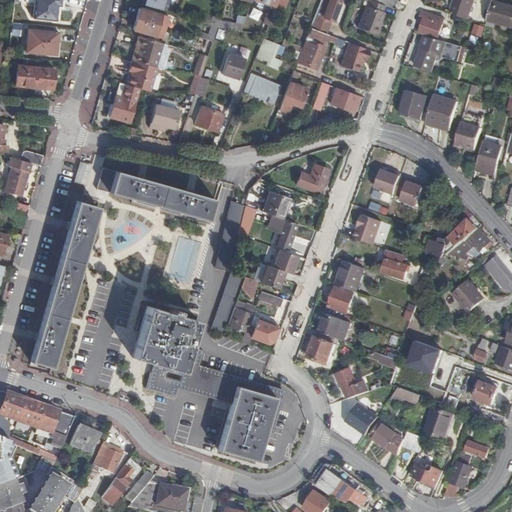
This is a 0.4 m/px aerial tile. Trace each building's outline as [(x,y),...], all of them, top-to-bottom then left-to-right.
[(61,6),(61,0),(34,0),(33,18),(56,21),(57,6),(61,6)] [(165,11),(168,0),(142,0),(141,4),(165,11)] [(333,22),(341,0),(340,0),(320,0),(309,29),(316,32),(324,35),(330,21),(333,22)] [(384,5),(379,4),(369,0),(363,0),(362,4),(365,5),(357,28),(377,35),(380,27),(379,26),(384,12),(382,11),(384,5)] [(452,0),(448,13),(466,20),(473,0),(452,0)] [(511,27),(511,7),(491,2),(486,21),(511,27)] [(139,8),(135,19),(165,28),(168,17),(139,8)] [(444,20),(422,12),(421,16),(425,18),(421,27),(419,35),(424,36),(438,40),(444,20)] [(269,24),(270,23),(272,15),(266,13),(263,22),(269,24)] [(220,21),(220,19),(213,16),(210,24),(218,27),(220,21)] [(165,28),(135,19),(132,30),(162,38),(165,28)] [(217,28),(241,31),(243,24),(220,21),(218,27),(217,28)] [(213,41),(217,28),(218,27),(210,24),(207,34),(200,33),(199,37),(213,41)] [(474,24),(472,34),(483,36),(484,25),(474,24)] [(316,32),(309,29),(305,39),(324,46),(326,41),(327,36),(324,35),(316,32)] [(26,52),(55,54),(57,33),(28,31),(26,52)] [(161,43),(137,36),(133,50),(137,51),(134,61),(154,67),(161,43)] [(462,47),(438,40),(424,36),(415,67),(432,71),(437,56),(458,62),(462,47)] [(201,54),(208,56),(213,41),(199,37),(198,42),(204,44),(201,54)] [(273,52),(276,44),(263,38),(256,57),(269,62),(267,66),(279,70),(280,66),(279,65),(281,61),(274,58),(276,54),(273,52)] [(291,44),(283,41),(281,46),(300,53),(302,47),(292,43),(291,44)] [(304,42),(302,47),(300,53),(296,62),(315,70),(324,47),(316,44),(315,46),(311,45),(304,42)] [(364,61),(368,51),(349,44),(340,66),(358,73),(362,60),(364,61)] [(201,54),(200,54),(194,74),(195,74),(201,75),(208,56),(201,54)] [(222,75),(238,80),(244,60),(228,55),(222,75)] [(131,60),(126,59),(119,82),(124,84),(129,70),(131,60)] [(131,60),(129,70),(124,84),(138,88),(146,90),(149,91),(156,67),(154,67),(134,61),(131,60)] [(16,86),(33,87),(35,69),(18,67),(16,86)] [(161,68),(156,67),(149,91),(157,93),(163,73),(159,72),(161,68)] [(35,69),(33,87),(51,89),(53,71),(35,69)] [(288,83),(297,86),(301,74),(293,71),(290,77),(288,83)] [(249,73),(243,90),(248,92),(248,93),(256,96),(256,95),(274,102),(280,86),(249,73)] [(201,75),(195,74),(189,93),(196,93),(200,78),(201,75)] [(489,89),(497,92),(501,80),(494,77),(489,89)] [(207,80),(200,78),(196,93),(195,94),(201,96),(207,80)] [(124,84),(119,82),(113,103),(110,117),(122,121),(128,123),(138,88),(124,84)] [(321,82),(315,101),(322,104),(329,85),(321,82)] [(288,83),(278,110),(285,112),(289,103),(299,107),(306,89),(297,86),(288,83)] [(353,112),(359,96),(336,88),(333,96),(338,98),(335,106),(353,112)] [(398,114),(399,114),(401,115),(418,120),(419,120),(426,96),(406,90),(398,114)] [(456,102),(433,95),(424,123),(434,126),(435,124),(449,128),(456,102)] [(330,103),(335,106),(338,98),(333,96),(330,103)] [(164,100),(162,106),(172,108),(174,102),(164,100)] [(149,127),(156,129),(157,123),(163,125),(175,128),(180,110),(172,108),(162,106),(155,104),(149,127)] [(208,129),(218,132),(224,115),(202,107),(196,125),(208,129)] [(401,115),(399,114),(398,116),(418,123),(418,120),(401,115)] [(424,123),(423,125),(448,132),(449,128),(435,124),(434,126),(424,123)] [(460,123),(454,144),(475,150),(481,129),(460,123)] [(498,139),(485,135),(484,140),(497,144),(498,139)] [(476,169),(495,174),(503,146),(497,144),(484,140),(476,169)] [(29,163),(39,166),(41,156),(18,150),(15,159),(29,163)] [(15,159),(10,157),(8,165),(12,166),(5,191),(20,195),(29,163),(15,159)] [(93,164),(79,161),(75,183),(87,185),(89,177),(100,180),(103,163),(93,161),(93,164)] [(295,185),(320,194),(328,170),(313,165),(309,175),(300,172),(295,185)] [(476,169),(475,171),(494,177),(495,174),(476,169)] [(376,188),(395,195),(402,176),(403,174),(395,171),(394,173),(389,172),(383,170),(376,188)] [(110,193),(207,220),(213,199),(116,172),(110,193)] [(402,176),(395,195),(403,198),(402,201),(418,206),(425,186),(416,183),(408,181),(409,178),(402,176)] [(269,192),(262,211),(282,219),(289,199),(269,192)] [(237,230),(244,203),(231,200),(224,227),(237,230)] [(26,215),(29,207),(13,201),(11,210),(26,215)] [(74,212),(33,352),(31,361),(52,367),(54,359),(66,319),(98,207),(77,201),(74,212)] [(246,206),(242,217),(246,219),(250,220),(254,209),(246,206)] [(482,225),(466,208),(457,218),(458,221),(452,228),(454,231),(446,240),(440,238),(439,242),(425,238),(420,250),(443,258),(446,256),(464,242),(479,229),(482,225)] [(362,216),(355,238),(375,246),(382,224),(362,216)] [(288,248),(297,224),(284,219),(275,244),(288,248)] [(241,227),(238,235),(256,241),(259,233),(241,227)] [(222,228),(218,267),(231,269),(235,230),(222,228)] [(494,243),(479,229),(464,242),(471,250),(475,247),(481,253),(487,247),(489,249),(494,243)] [(190,283),(201,244),(179,238),(168,277),(190,283)] [(291,274),(297,256),(279,249),(272,267),(267,265),(266,265),(260,283),(279,289),(285,271),(291,274)] [(404,263),(406,257),(387,250),(384,258),(386,259),(383,273),(405,280),(409,265),(404,263)] [(446,256),(443,258),(438,262),(442,267),(450,260),(446,256)] [(498,281),(510,295),(511,293),(511,274),(499,260),(495,263),(493,260),(486,266),(498,281)] [(256,281),(260,283),(266,265),(259,262),(253,280),(256,281)] [(345,262),(337,285),(357,292),(365,269),(345,262)] [(432,266),(425,263),(416,288),(424,290),(432,266)] [(247,272),(237,269),(235,274),(244,277),(245,277),(247,272)] [(211,328),(224,333),(227,325),(233,307),(240,288),(244,277),(235,274),(231,272),(222,298),(211,328)] [(245,277),(244,277),(240,288),(249,297),(250,297),(256,281),(253,280),(245,277)] [(454,293),(471,312),(487,298),(470,279),(454,293)] [(329,306),(348,313),(354,295),(335,288),(329,306)] [(267,294),(264,302),(278,307),(281,299),(267,294)] [(233,307),(227,325),(251,334),(250,337),(267,344),(272,342),(278,325),(253,315),(256,307),(247,303),(244,312),(233,307)] [(409,311),(415,313),(417,306),(410,304),(408,311),(409,311)] [(132,357),(153,364),(182,372),(189,346),(197,321),(176,315),(177,310),(169,308),(168,312),(147,306),(143,318),(132,357)] [(406,318),(412,320),(415,313),(409,311),(406,318)] [(326,314),(320,332),(337,338),(338,338),(346,341),(353,324),(345,321),(326,314)] [(320,332),(318,337),(335,344),(337,338),(320,332)] [(475,336),(466,332),(464,338),(467,339),(466,341),(471,343),(469,350),(476,354),(475,359),(485,362),(488,353),(485,351),(489,341),(475,336)] [(335,344),(318,337),(315,336),(307,357),(327,364),(335,344)] [(445,350),(418,340),(409,364),(436,374),(445,350)] [(178,388),(231,403),(233,398),(192,386),(199,365),(202,350),(189,346),(182,372),(153,364),(146,388),(175,397),(178,388)] [(511,369),(511,349),(504,346),(497,364),(511,369)] [(383,355),(375,352),(370,355),(367,357),(380,362),(383,355)] [(388,357),(383,355),(380,362),(380,363),(392,367),(394,359),(388,357)] [(257,461),(265,430),(275,397),(280,398),(282,389),(266,384),(204,367),(199,365),(192,386),(233,398),(231,403),(218,450),(257,461)] [(345,392),(349,399),(357,396),(370,392),(365,381),(358,385),(350,368),(337,375),(345,392)] [(392,382),(391,385),(396,386),(401,371),(397,369),(395,371),(392,382)] [(474,399),(493,406),(500,385),(487,380),(486,383),(481,381),(474,399)] [(406,390),(400,388),(397,392),(395,394),(393,398),(402,401),(404,395),(406,390)] [(421,395),(406,390),(404,395),(408,396),(408,399),(418,403),(421,395)] [(6,392),(0,392),(0,438),(2,439),(5,441),(28,451),(41,457),(54,463),(56,457),(9,436),(9,430),(9,418),(17,421),(36,427),(49,432),(64,438),(73,417),(69,415),(6,392)] [(275,397),(265,430),(270,431),(280,398),(275,397)] [(346,420),(366,435),(379,417),(358,402),(346,420)] [(426,431),(445,437),(453,414),(434,407),(426,431)] [(491,420),(503,424),(506,417),(494,413),(491,420)] [(371,436),(399,456),(405,439),(381,422),(371,436)] [(70,444),(89,453),(98,434),(78,426),(70,444)] [(47,438),(49,432),(36,427),(35,434),(47,438)] [(472,435),(467,450),(473,453),(487,458),(490,448),(488,447),(490,442),(476,437),(472,435)] [(0,472),(11,476),(20,473),(22,467),(17,465),(21,454),(26,456),(28,451),(5,441),(3,448),(5,450),(0,465),(0,472)] [(122,451),(102,443),(98,453),(83,488),(78,497),(82,506),(102,470),(111,475),(122,451)] [(467,450),(462,449),(460,454),(471,458),(473,453),(467,450)] [(35,471),(41,457),(28,451),(26,456),(25,458),(30,461),(25,475),(35,471)] [(471,458),(460,454),(458,462),(459,463),(452,482),(450,481),(446,495),(456,497),(460,486),(466,487),(469,477),(467,476),(470,467),(469,466),(471,458)] [(0,511),(45,511),(57,493),(72,502),(73,503),(78,497),(83,488),(51,467),(54,463),(41,457),(35,471),(38,471),(49,476),(28,511),(24,502),(22,503),(19,496),(23,494),(20,484),(14,486),(11,480),(2,483),(0,483),(0,511)] [(20,473),(24,475),(25,475),(30,461),(25,458),(22,467),(20,473)] [(140,468),(129,459),(106,491),(101,498),(111,505),(134,475),(140,468)] [(412,476),(436,487),(443,471),(430,465),(428,470),(417,466),(412,476)] [(148,482),(153,475),(146,471),(125,497),(131,502),(148,482)] [(335,497),(338,498),(348,484),(329,471),(325,476),(322,474),(317,481),(316,484),(335,497)] [(152,482),(148,482),(131,502),(127,506),(148,511),(153,491),(158,484),(152,482)] [(154,511),(155,511),(180,511),(181,510),(182,511),(184,501),(186,490),(170,486),(160,484),(154,511)] [(186,490),(184,501),(187,502),(190,488),(171,484),(170,486),(186,490)] [(357,490),(348,484),(338,498),(348,503),(357,490)] [(305,508),(311,511),(324,511),(331,502),(315,491),(305,508)] [(84,511),(82,506),(78,497),(73,503),(72,502),(70,504),(67,511),(84,511)]
